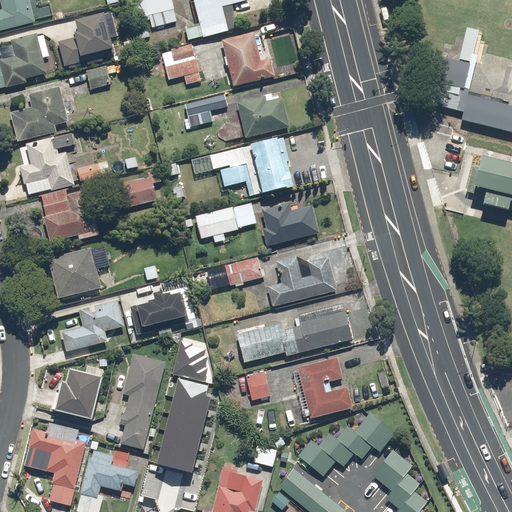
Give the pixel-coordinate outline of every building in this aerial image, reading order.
[(0,11),(0,32),(15,28),(35,23),(29,0),(0,0),(3,11),(0,11)] [(177,22),(174,14),(175,14),(170,0),(143,0),(130,4),(136,25),(150,21),(152,29),(177,22)] [(248,0),(193,0),(203,37),(228,31),(222,7),(249,0),(248,0)] [(386,6),(380,7),(384,21),(390,20),(386,6)] [(85,56),(112,50),(104,15),(75,21),(79,38),(56,44),(61,67),(86,61),(85,56)] [(482,32),(466,29),(459,60),(475,63),(482,32)] [(254,34),(221,41),(233,88),(275,77),(270,59),(261,62),(254,34)] [(0,88),(27,83),(26,79),(47,73),(36,35),(10,42),(14,56),(0,59),(0,88)] [(162,54),(169,79),(198,72),(192,47),(162,54)] [(470,65),(430,55),(424,80),(464,90),(470,65)] [(85,73),(91,91),(110,85),(105,67),(85,73)] [(10,113),(18,143),(56,133),(54,126),(68,123),(59,88),(29,95),(32,108),(10,113)] [(212,121),(210,113),(228,108),(224,95),(187,105),(191,118),(192,118),(194,126),(212,121)] [(511,105),(465,95),(459,120),(511,133),(511,105)] [(238,109),(246,140),(290,129),(281,98),(238,109)] [(17,148),(29,195),(73,184),(61,137),(17,148)] [(298,196),(284,145),(242,157),(245,170),(225,176),(230,194),(251,189),(256,207),(298,196)] [(511,163),(478,156),(471,188),(486,192),(483,206),(511,212),(511,163)] [(137,158),(125,161),(127,170),(139,167),(137,158)] [(77,169),(81,182),(110,175),(106,161),(77,169)] [(177,164),(166,168),(169,177),(180,174),(177,164)] [(113,187),(119,211),(156,202),(150,178),(113,187)] [(182,185),(171,188),(175,200),(186,197),(182,185)] [(42,202),(52,241),(95,231),(85,191),(42,202)] [(250,204),(197,217),(202,239),(255,225),(250,204)] [(263,211),(267,228),(261,230),(266,247),(292,240),(319,234),(312,205),(292,210),(291,205),(263,211)] [(50,262),(58,298),(99,289),(90,253),(50,262)] [(306,299),(306,298),(337,291),(336,286),(337,286),(329,257),(309,262),(313,277),(301,280),(296,258),(277,262),(283,284),(269,288),(273,306),(287,303),(306,299)] [(227,267),(231,286),(262,279),(257,260),(227,267)] [(155,267),(143,270),(147,282),(159,278),(155,267)] [(155,300),(132,305),(138,332),(191,320),(185,293),(175,296),(173,290),(165,292),(165,289),(153,292),(155,300)] [(78,310),(82,329),(63,334),(68,352),(107,343),(104,333),(124,328),(117,300),(78,310)] [(243,367),(353,339),(344,305),(234,334),(243,367)] [(194,340),(182,338),(174,372),(205,379),(208,364),(205,363),(208,354),(205,353),(207,347),(193,344),(194,340)] [(109,356),(99,356),(98,368),(108,369),(109,356)] [(120,444),(143,449),(155,403),(165,364),(142,359),(134,356),(124,395),(132,398),(120,444)] [(337,358),(297,368),(310,419),(350,409),(337,358)] [(61,413),(90,419),(99,378),(69,372),(61,413)] [(246,377),(251,400),(269,397),(264,373),(246,377)] [(210,384),(187,379),(166,462),(194,469),(212,395),(208,394),(210,384)] [(372,414),(357,432),(383,453),(398,435),(372,414)] [(85,444),(77,442),(80,431),(48,422),(45,433),(34,430),(29,448),(40,451),(50,454),(46,471),(55,473),(52,483),(74,489),(85,444)] [(350,428),(339,441),(363,459),(373,447),(350,428)] [(331,436),(322,447),(346,466),(355,455),(331,436)] [(339,461),(313,441),(301,457),(326,477),(339,461)] [(257,446),(253,463),(272,468),(277,451),(257,446)] [(136,472),(125,469),(105,464),(107,454),(92,450),(81,495),(97,499),(99,488),(120,494),(123,485),(133,487),(136,472)] [(413,467),(394,452),(375,476),(394,491),(413,467)] [(450,476),(444,463),(437,466),(443,479),(450,476)] [(348,511),(294,468),(279,487),(309,511),(348,511)] [(219,486),(212,511),(207,511),(203,511),(248,511),(249,511),(254,511),(255,511),(264,482),(246,477),(242,492),(219,486)] [(419,487),(406,477),(388,499),(401,509),(419,487)] [(418,511),(425,504),(414,495),(400,511),(418,511)]
